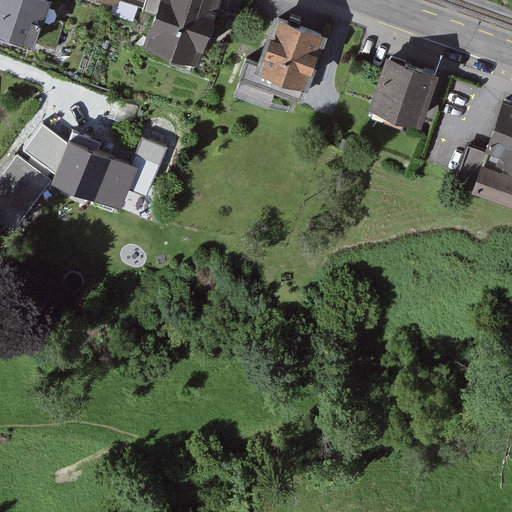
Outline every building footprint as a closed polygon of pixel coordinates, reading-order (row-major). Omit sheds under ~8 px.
[(46,0),(0,0),(0,39),(28,49),(46,0)] [(221,0),(151,0),(137,43),(201,64),(221,0)] [(325,39),(279,22),(256,80),(302,97),(325,39)] [(429,77),(372,57),(354,111),(411,130),(429,77)] [(511,107),(488,99),(453,193),(511,215),(511,107)] [(66,128),(44,179),(107,206),(117,182),(148,196),(160,168),(66,128)]
